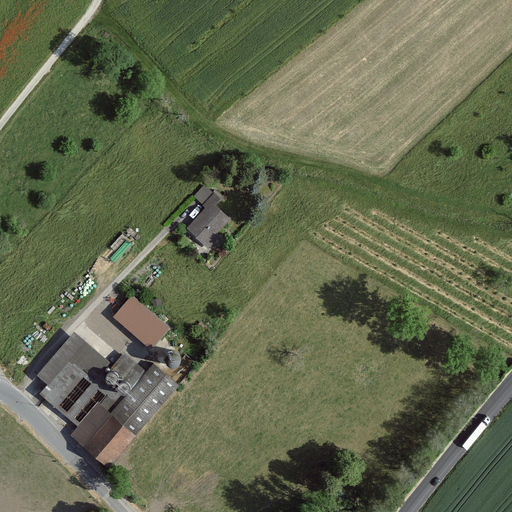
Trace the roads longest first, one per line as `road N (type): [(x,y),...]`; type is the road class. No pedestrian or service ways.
road 1 (tertiary): [(126,511),(0,392)]
road 2 (secondary): [(511,385),(407,511)]
road 3 (track): [(0,126),(98,0)]
